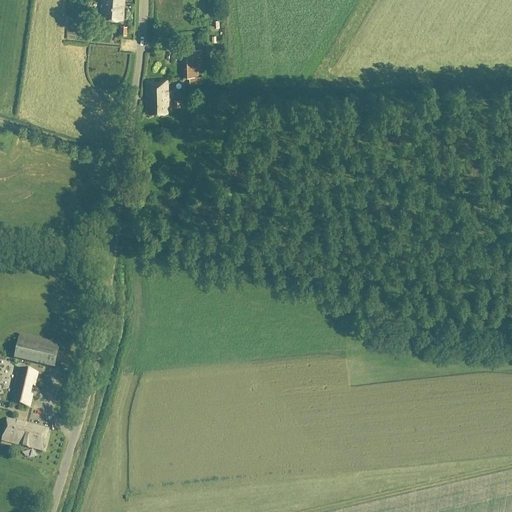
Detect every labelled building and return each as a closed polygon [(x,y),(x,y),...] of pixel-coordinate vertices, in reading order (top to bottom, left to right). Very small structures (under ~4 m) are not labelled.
[(121,21),(122,0),(102,0),(101,19),(121,21)] [(77,27),(78,18),(68,18),(67,26),(77,27)] [(126,35),(127,27),(120,26),(119,34),(126,35)] [(182,51),(183,77),(198,77),(198,70),(202,70),(202,60),(197,61),(197,58),(202,58),(201,50),(182,51)] [(168,113),(167,80),(145,81),(147,114),(168,113)] [(54,369),(61,345),(20,335),(14,359),(54,369)] [(11,403),(30,408),(33,396),(30,396),(32,387),(34,387),(37,375),(19,370),(11,403)] [(7,420),(2,441),(42,452),(44,444),(40,443),(42,436),(46,437),(48,430),(7,420)]
